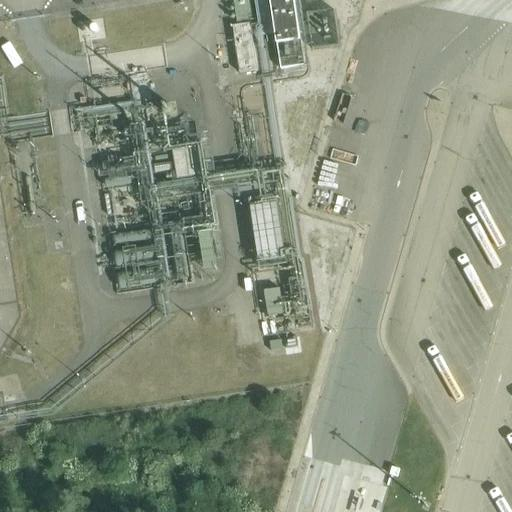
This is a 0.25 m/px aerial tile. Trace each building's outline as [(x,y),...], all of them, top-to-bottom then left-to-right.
[(251,19),(253,19),(249,0),(233,0),(237,24),(251,22),(251,19)] [(267,0),(253,0),(259,38),(273,35),(267,0)] [(295,0),(270,0),(281,70),(305,66),(295,0)] [(257,72),(250,25),(233,27),(240,74),(257,72)] [(197,149),(173,153),(177,181),(202,176),(197,149)] [(284,315),(281,291),(265,293),(268,317),(284,315)] [(283,352),(282,342),(269,344),(271,354),(283,352)]
